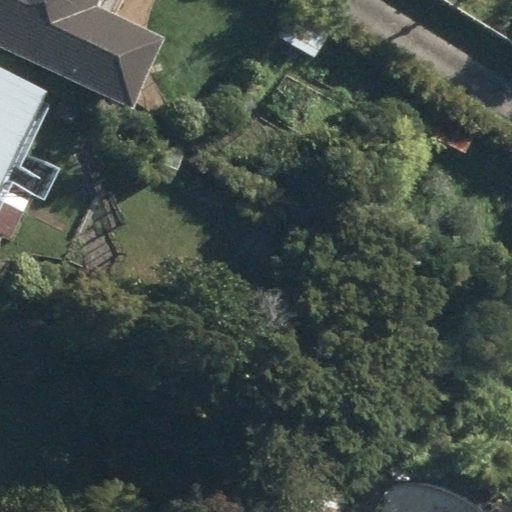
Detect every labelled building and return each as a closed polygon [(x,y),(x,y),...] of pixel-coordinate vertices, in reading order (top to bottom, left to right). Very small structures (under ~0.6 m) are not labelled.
[(0,0),(0,63),(85,106),(119,39),(50,5),(52,0),(0,0)] [(261,35),(294,56),(310,31),(277,10),(261,35)] [(419,138),(445,154),(459,130),(431,116),(419,138)] [(0,220),(12,197),(0,190),(0,220)] [(12,240),(39,256),(52,233),(25,218),(12,240)] [(255,501),(295,511),(320,511),(339,442),(275,424),(255,501)]
